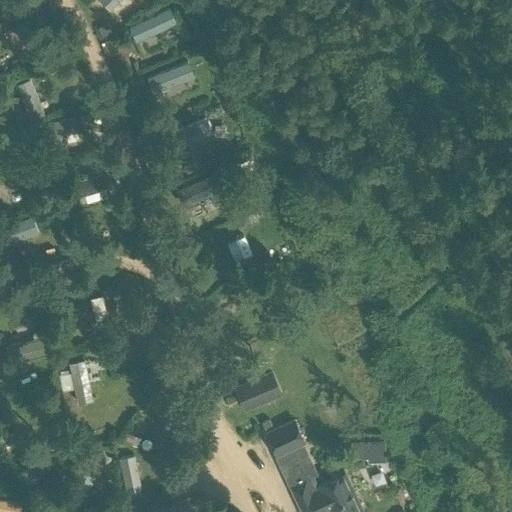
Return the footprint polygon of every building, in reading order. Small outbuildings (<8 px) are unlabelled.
[(99,0),(108,9),(117,0),(99,0)] [(168,7),(128,26),(135,40),(175,22),(168,7)] [(110,33),(106,23),(97,27),(102,37),(110,33)] [(32,24),(17,30),(30,66),(45,60),(32,24)] [(117,50),(112,38),(103,42),(109,54),(117,50)] [(147,77),(152,92),(193,76),(187,61),(147,77)] [(44,112),(29,78),(16,84),(31,118),(44,112)] [(86,130),(83,116),(47,122),(49,136),(86,130)] [(174,147),(212,132),(206,117),(168,132),(174,147)] [(190,160),(182,164),(187,173),(195,169),(190,160)] [(223,169),(177,189),(184,204),(209,193),(214,203),(227,198),(222,187),(230,184),(223,169)] [(68,183),(72,198),(97,190),(100,198),(112,194),(110,186),(111,186),(106,171),(68,183)] [(253,199),(256,206),(267,202),(263,194),(253,199)] [(247,225),(255,221),(251,212),(243,216),(247,225)] [(0,227),(0,245),(38,231),(32,215),(0,227)] [(238,254),(222,261),(231,281),(247,275),(238,254)] [(91,299),(99,331),(110,328),(102,296),(91,299)] [(153,310),(139,311),(140,337),(154,336),(153,310)] [(51,351),(47,335),(6,345),(10,361),(51,351)] [(92,399),(84,360),(69,363),(77,402),(92,399)] [(273,370),(235,387),(246,410),(256,406),(258,410),(268,406),(266,401),(283,393),(273,370)] [(269,419),(262,422),(266,432),(273,429),(269,419)] [(273,429),(266,432),(278,459),(307,447),(295,420),(273,429)] [(366,441),(350,442),(351,458),(367,457),(366,441)] [(319,474),(307,447),(278,459),(292,491),(307,484),(310,490),(317,487),(313,477),(319,474)] [(54,496),(64,507),(99,475),(89,464),(54,496)] [(113,483),(106,475),(100,481),(107,488),(113,483)] [(307,484),(292,491),(302,511),(362,511),(347,477),(319,490),(317,487),(310,490),(307,484)] [(388,482),(376,489),(383,500),(394,492),(388,482)] [(0,500),(0,511),(26,511),(28,506),(0,500)]
